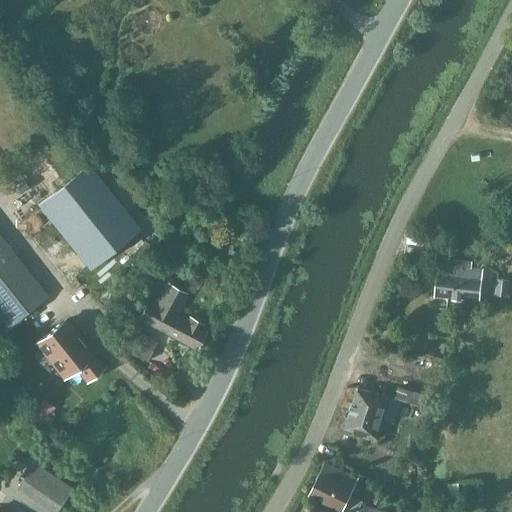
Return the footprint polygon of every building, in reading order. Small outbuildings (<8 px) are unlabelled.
[(87,162),(37,202),(90,268),(140,228),(87,162)] [(0,319),(7,329),(48,295),(0,233),(0,319)] [(182,242),(177,251),(184,255),(189,246),(182,242)] [(480,302),(484,269),(472,268),(472,262),(440,258),(438,272),(437,272),(434,297),(451,299),(451,305),(474,308),(475,301),(480,302)] [(198,350),(207,332),(197,327),(198,324),(189,320),(188,323),(175,316),(187,293),(168,284),(171,279),(158,272),(143,300),(146,301),(137,318),(198,350)] [(495,295),(507,297),(509,281),(497,279),(495,295)] [(64,318),(34,343),(62,378),(75,368),(86,381),(104,367),(64,318)] [(146,360),(155,342),(137,333),(128,351),(146,360)] [(391,397),(357,388),(344,429),(379,439),(384,421),(394,424),(401,403),(421,409),(426,395),(395,385),(391,397)] [(31,413),(29,416),(41,425),(41,424),(47,415),(36,407),(31,413)] [(321,472),(310,496),(342,511),(357,511),(361,504),(363,501),(350,494),(358,478),(327,463),(323,473),(321,472)] [(52,475),(34,501),(50,511),(54,511),(70,488),(52,475)]
